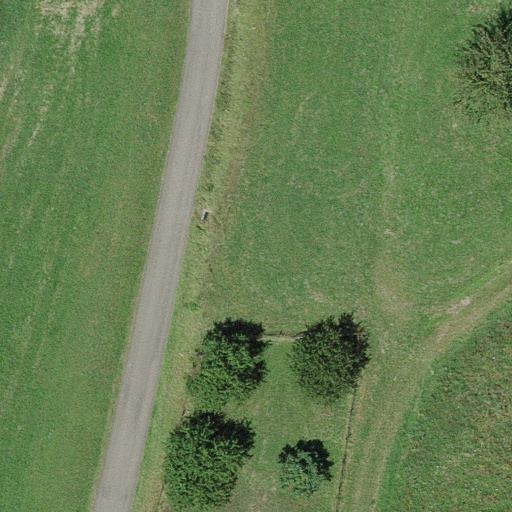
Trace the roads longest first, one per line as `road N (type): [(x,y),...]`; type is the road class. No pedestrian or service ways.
road 1 (unclassified): [(202,0),(201,59),(103,511)]
road 2 (track): [(367,511),(389,403),(438,327),(511,260)]
